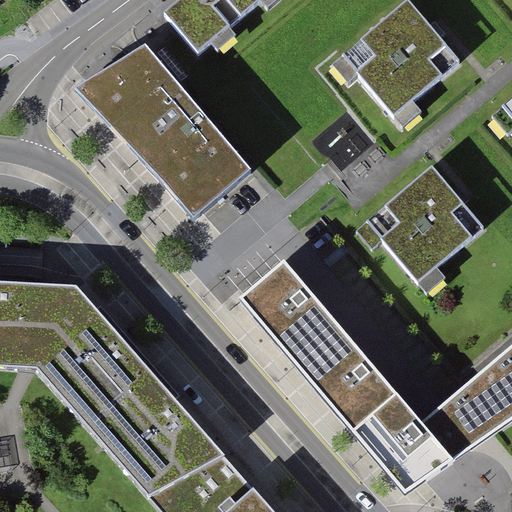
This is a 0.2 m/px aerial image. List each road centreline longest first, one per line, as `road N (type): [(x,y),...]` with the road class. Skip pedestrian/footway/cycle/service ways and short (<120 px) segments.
road 1 (secondary): [(333,488),(80,204),(2,168)]
road 2 (residential): [(2,168),(19,97),(69,45),(130,0)]
